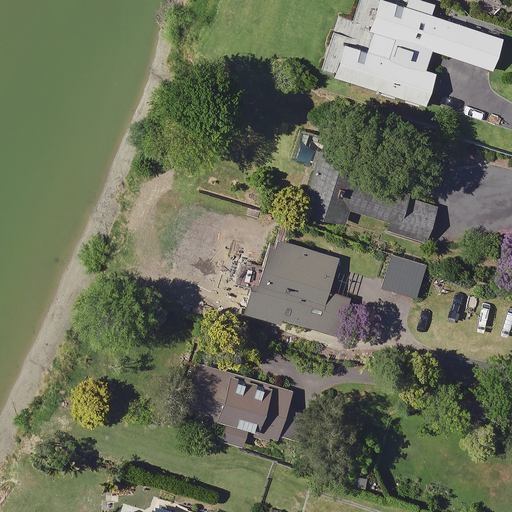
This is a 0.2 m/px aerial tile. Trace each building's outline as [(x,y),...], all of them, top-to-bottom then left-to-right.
[(449,3),(439,0),(361,0),(354,22),(341,18),(323,71),(428,108),(440,74),(429,71),(435,51),(495,71),(506,40),(444,18),(449,3)] [(334,161),(339,143),(302,132),(294,161),(318,168),(306,212),(348,223),(351,209),(390,219),(387,229),(430,240),(440,204),(359,183),(363,168),(334,161)] [(341,258),(273,243),(265,276),(260,275),(251,314),(342,334),(346,316),(329,312),(341,258)] [(427,266),(395,256),(385,287),(418,297),(427,266)] [(185,412),(224,422),(220,435),(252,443),(255,430),(295,440),(302,411),(291,408),(295,390),(197,365),(185,412)]
